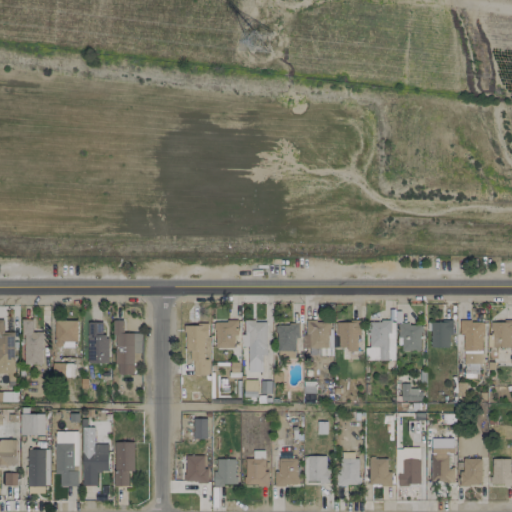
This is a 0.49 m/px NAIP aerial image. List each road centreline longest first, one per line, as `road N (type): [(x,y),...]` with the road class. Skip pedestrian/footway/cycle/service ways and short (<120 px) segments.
road 1 (residential): [(0,293),(511,296)]
road 2 (residential): [(160,295),(157,511)]
